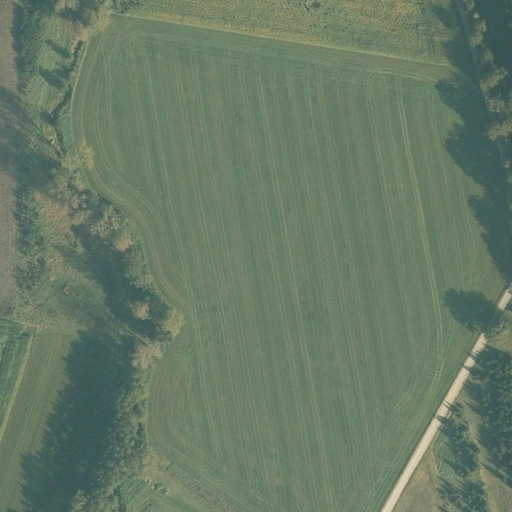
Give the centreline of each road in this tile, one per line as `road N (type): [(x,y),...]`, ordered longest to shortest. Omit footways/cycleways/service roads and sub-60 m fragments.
road 1 (unclassified): [(511,289),(385,511)]
road 2 (unclassified): [(457,0),(511,180)]
